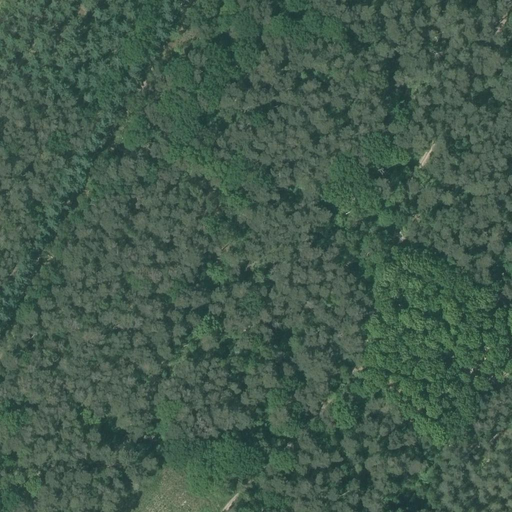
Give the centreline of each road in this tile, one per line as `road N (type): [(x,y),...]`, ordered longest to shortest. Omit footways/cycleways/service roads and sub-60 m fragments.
road 1 (unknown): [(183,0),(0,331)]
road 2 (track): [(157,0),(0,286)]
road 3 (track): [(378,270),(404,193),(511,0)]
road 4 (track): [(223,511),(345,380),(378,270)]
road 5 (track): [(378,270),(448,281),(511,304)]
